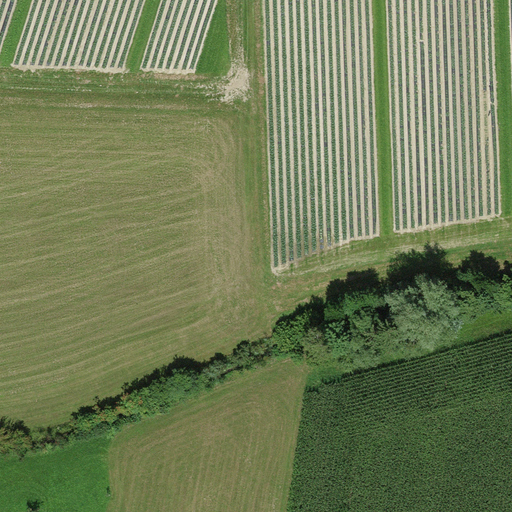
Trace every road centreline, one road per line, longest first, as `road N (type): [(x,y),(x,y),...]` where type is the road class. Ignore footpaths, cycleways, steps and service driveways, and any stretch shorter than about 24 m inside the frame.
road 1 (track): [(511,262),(281,300),(260,296),(251,257),(248,0)]
road 2 (track): [(0,426),(63,415),(257,334),(281,300)]
